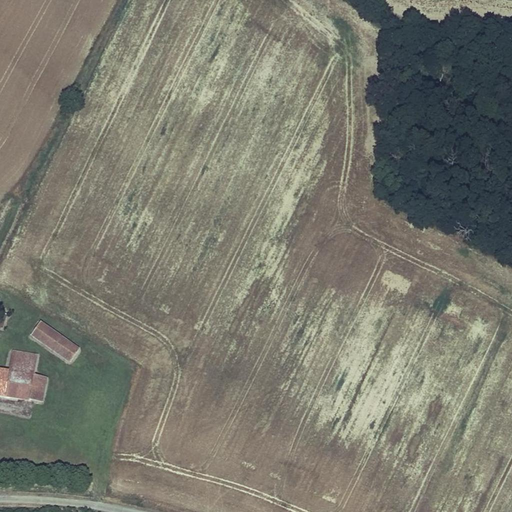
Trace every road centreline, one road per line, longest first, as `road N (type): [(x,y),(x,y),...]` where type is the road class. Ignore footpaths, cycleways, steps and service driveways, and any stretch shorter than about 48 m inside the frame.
road 1 (track): [(122,0),(0,253)]
road 2 (unclassified): [(126,511),(0,499)]
